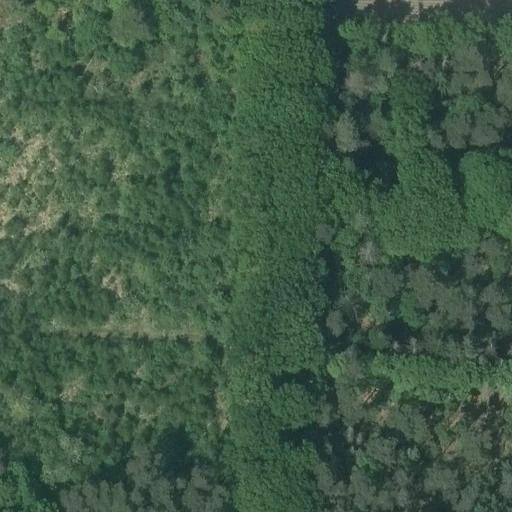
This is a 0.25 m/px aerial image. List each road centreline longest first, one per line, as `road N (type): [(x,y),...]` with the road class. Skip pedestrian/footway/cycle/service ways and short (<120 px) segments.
road 1 (track): [(247,0),(246,337)]
road 2 (track): [(246,337),(248,511)]
